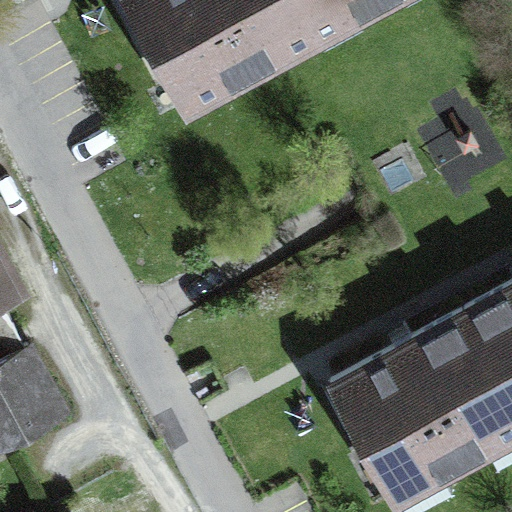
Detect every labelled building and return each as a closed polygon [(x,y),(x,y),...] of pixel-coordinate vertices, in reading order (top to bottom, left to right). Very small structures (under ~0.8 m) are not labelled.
[(129,0),(186,103),(317,32),(299,0),(129,0)] [(299,0),(317,32),(376,0),(299,0)] [(0,297),(21,287),(0,249),(0,297)] [(511,279),(463,305),(511,396),(511,279)] [(0,446),(65,411),(48,381),(26,340),(24,342),(0,297),(0,446)] [(333,375),(394,490),(511,426),(511,396),(463,305),(333,375)]
